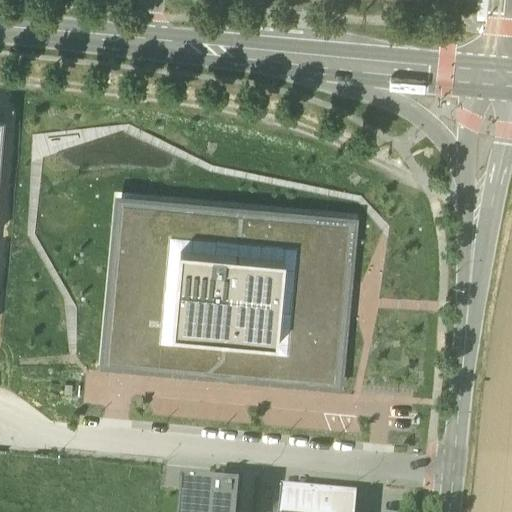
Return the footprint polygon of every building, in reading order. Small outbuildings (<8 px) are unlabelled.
[(121,199),(350,220),(358,213),(114,191),(98,365),(106,358),(121,199)] [(106,358),(335,379),(340,318),(332,318),(336,280),(344,281),(350,220),(121,199),(106,358)] [(335,379),(106,358),(98,365),(342,387),(358,213),(350,220),(344,281),(336,280),(332,318),(340,318),(335,379)] [(138,511),(142,480),(0,466),(0,511),(138,511)] [(213,499),(179,495),(177,511),(236,511),(237,501),(223,500),(223,499),(213,498),(213,499)] [(354,511),(355,504),(280,497),(278,511),(354,511)]
